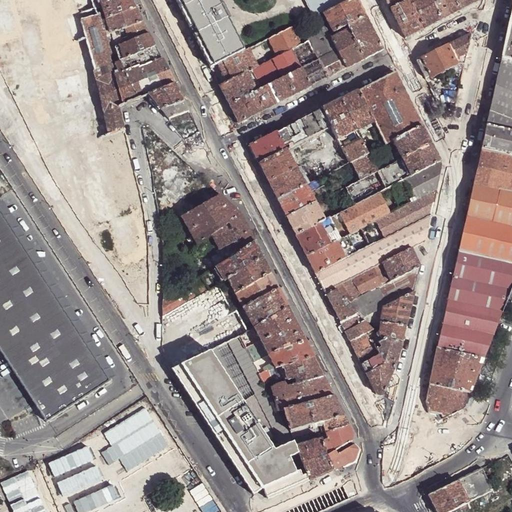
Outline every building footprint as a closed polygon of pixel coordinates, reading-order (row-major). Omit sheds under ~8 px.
[(134,8),(130,0),(91,0),(94,8),(96,14),(97,14),(99,20),(134,8)] [(218,64),(243,52),(216,0),(174,0),(209,68),(218,64)] [(346,2),(345,0),(303,0),(313,18),(319,15),(346,2)] [(349,0),(346,2),(319,15),(328,34),(333,32),(346,25),(365,15),(357,0),(349,0)] [(385,0),(390,9),(402,3),(400,0),(385,0)] [(402,3),(390,9),(404,39),(422,30),(408,0),(402,3)] [(407,0),(408,0),(422,30),(440,21),(429,0),(407,0)] [(429,0),(440,21),(459,11),(453,0),(429,0)] [(453,0),(459,11),(478,2),(478,0),(453,0)] [(511,61),(511,7),(511,9),(505,37),(500,59),(511,61)] [(141,21),(134,8),(99,20),(103,35),(104,35),(107,34),(110,32),(141,21)] [(97,14),(96,14),(82,19),(94,70),(100,92),(118,86),(113,66),(104,35),(103,35),(99,20),(97,14)] [(308,41),(327,78),(346,69),(328,34),(319,15),(313,18),(306,21),(300,25),(308,41)] [(348,29),(364,59),(383,50),(365,15),(346,25),(348,29)] [(114,46),(148,33),(141,21),(110,32),(111,37),(114,46)] [(277,57),(291,49),(299,45),(291,28),(268,39),(277,57)] [(328,34),(346,69),(364,59),(348,29),(335,36),(333,32),(328,34)] [(119,60),(154,45),(148,33),(114,46),(119,61),(119,60)] [(457,63),(464,64),(471,34),(470,34),(415,61),(425,80),(457,63)] [(300,69),(310,86),(327,78),(308,41),(299,45),(291,49),(300,69)] [(154,45),(119,60),(120,62),(123,71),(124,71),(125,70),(130,68),(138,65),(139,67),(160,58),(154,45)] [(227,82),(246,72),(257,67),(248,49),(243,52),(218,64),(227,82)] [(123,130),(117,107),(148,95),(148,94),(174,84),(160,58),(139,67),(138,65),(130,68),(125,70),(124,71),(123,71),(120,62),(114,65),(114,66),(113,66),(118,86),(100,92),(108,135),(123,130)] [(511,61),(500,59),(486,123),(485,125),(511,132),(511,61)] [(269,85),(278,103),(310,86),(300,69),(269,85)] [(219,86),(228,105),(256,91),(246,72),(227,82),(219,86)] [(394,72),(357,91),(373,122),(377,128),(385,144),(392,141),(421,126),(394,72)] [(160,110),(182,101),(174,84),(148,94),(148,95),(160,110)] [(238,123),(278,103),(269,85),(256,91),(228,105),(238,123)] [(373,122),(357,91),(340,100),(355,131),(373,122)] [(355,131),(340,100),(322,109),(330,127),(337,140),(355,131)] [(167,119),(188,111),(182,101),(160,110),(167,119)] [(330,127),(322,109),(276,132),(285,149),(288,148),(322,131),(330,127)] [(199,132),(188,111),(167,119),(185,140),(199,132)] [(377,128),(373,122),(355,131),(359,138),(377,128)] [(481,143),(472,185),(511,193),(511,132),(485,125),(481,143)] [(430,144),(421,126),(392,141),(401,158),(430,144)] [(348,163),(341,147),(337,140),(330,127),(322,131),(328,143),(320,147),(332,171),(348,163)] [(292,161),(320,147),(328,143),(322,131),(288,148),(293,158),(291,159),(292,161)] [(285,149),(276,132),(249,146),(258,163),(285,149)] [(350,162),(367,153),(359,138),(341,147),(348,163),(350,162)] [(439,161),(430,144),(401,158),(409,176),(439,161)] [(293,158),(288,148),(285,149),(258,163),(267,181),(295,167),(292,161),(291,159),(293,158)] [(376,171),(367,153),(350,162),(359,180),(376,171)] [(409,176),(401,158),(376,171),(384,189),(409,176)] [(441,166),(439,161),(409,176),(384,189),(378,192),(389,214),(436,190),(441,166)] [(304,185),(295,167),(267,181),(276,199),(304,185)] [(384,189),(376,171),(359,180),(344,187),(353,205),(378,192),(384,189)] [(304,185),(276,199),(286,217),(314,203),(304,185)] [(511,193),(472,185),(465,215),(511,225),(511,193)] [(433,203),(436,190),(389,214),(359,229),(368,246),(430,214),(433,203)] [(378,192),(353,205),(338,213),(349,234),(352,232),(359,229),(389,214),(378,192)] [(197,244),(201,241),(240,214),(220,195),(173,221),(181,238),(190,233),(197,244)] [(314,203),(286,217),(295,235),(323,220),(314,203)] [(0,352),(46,423),(110,382),(0,210),(0,352)] [(201,241),(216,266),(236,254),(230,243),(233,241),(248,230),(240,214),(201,241)] [(427,229),(430,214),(368,246),(355,252),(314,273),(325,294),(335,289),(333,287),(340,283),(411,248),(424,242),(427,229)] [(511,225),(465,215),(458,251),(511,264),(511,225)] [(323,220),(295,235),(305,256),(338,239),(328,218),(323,220)] [(239,251),(254,240),(248,230),(233,241),(230,243),(236,254),(239,252),(239,251)] [(338,239),(305,256),(314,273),(355,252),(349,241),(355,239),(352,232),(349,234),(338,239)] [(224,280),(227,278),(262,257),(254,240),(239,251),(239,252),(236,254),(216,266),(224,280)] [(162,274),(165,273),(171,274),(171,248),(162,248),(162,274)] [(413,252),(411,248),(340,283),(349,300),(418,267),(416,261),(413,252)] [(511,287),(511,264),(458,251),(425,402),(427,407),(439,414),(442,420),(465,408),(511,287)] [(111,256),(93,263),(97,271),(114,264),(111,256)] [(235,292),(270,272),(262,257),(227,278),(235,292)] [(416,280),(418,267),(349,300),(346,301),(345,302),(360,316),(382,306),(413,291),(416,280)] [(201,276),(209,289),(214,286),(206,272),(201,276)] [(243,307),(278,288),(270,272),(235,292),(243,307)] [(217,284),(221,291),(227,287),(223,280),(217,284)] [(146,286),(119,293),(127,324),(154,317),(146,286)] [(254,327),(288,306),(278,288),(243,307),(240,308),(243,313),(246,311),(254,327)] [(335,289),(325,294),(349,341),(367,331),(373,328),(364,320),(360,316),(345,302),(346,301),(335,289)] [(411,302),(413,291),(382,306),(380,322),(405,325),(407,318),(411,302)] [(267,354),(306,341),(288,306),(254,327),(260,340),(267,354)] [(404,330),(405,325),(380,322),(378,333),(383,338),(386,336),(401,343),(402,339),(404,330)] [(239,335),(246,347),(260,340),(254,327),(247,331),(239,335)] [(367,331),(349,341),(360,364),(379,354),(376,348),(374,344),(367,331)] [(396,362),(401,343),(386,336),(383,338),(378,341),(380,346),(376,348),(379,354),(384,363),(365,373),(367,378),(372,387),(375,394),(377,394),(381,394),(383,392),(392,372),(396,362)] [(282,366),(314,357),(306,341),(267,354),(269,357),(273,366),(274,367),(282,366)] [(171,368),(171,369),(185,389),(241,477),(253,495),(262,489),(267,499),(305,483),(310,480),(304,467),(296,445),(294,441),(274,450),(209,350),(171,368)] [(379,354),(360,364),(365,373),(384,363),(379,354)] [(258,372),(273,366),(269,357),(263,359),(266,365),(257,369),(258,372)] [(296,382),(323,375),(314,357),(282,366),(286,379),(294,377),(296,382)] [(258,372),(264,384),(265,384),(271,379),(267,370),(274,367),(273,366),(258,372)] [(279,410),(284,408),(333,395),(323,375),(296,382),(290,384),(285,382),(284,380),(271,383),(277,404),(279,410)] [(284,408),(290,429),(305,425),(344,415),(333,395),(284,408)] [(327,430),(348,424),(344,415),(305,425),(306,429),(320,425),(321,429),(324,430),(327,430)] [(328,456),(336,452),(334,448),(351,440),(353,433),(348,424),(327,430),(328,437),(321,439),(328,456)] [(310,480),(334,470),(328,456),(321,439),(321,438),(296,445),(304,467),(310,480)] [(359,449),(354,444),(336,452),(328,456),(334,470),(355,460),(359,449)] [(482,469),(455,482),(467,502),(491,490),(482,469)] [(0,507),(1,511),(19,502),(6,474),(0,477),(0,507)] [(455,482),(441,489),(427,495),(430,500),(433,507),(435,511),(447,511),(467,502),(455,482)]
